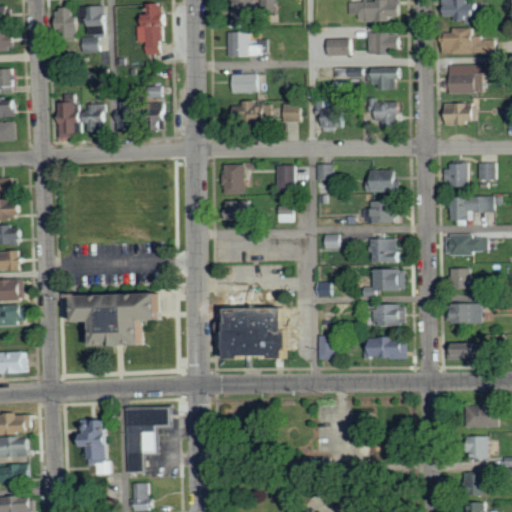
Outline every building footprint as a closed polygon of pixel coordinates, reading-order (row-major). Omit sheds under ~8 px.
[(238,0),(238,24),(260,24),(260,10),(269,10),(269,6),(280,6),(279,0),(238,0)] [(354,0),(354,14),(364,14),(364,20),(395,21),(395,15),(406,16),(406,0),(354,0)] [(475,0),(446,0),(446,14),(455,15),(455,21),(485,21),(485,2),(475,2),(475,0)] [(143,41),(152,41),(153,53),(171,52),(169,2),(153,2),(154,14),(145,14),(146,26),(143,26),(143,41)] [(94,5),(95,26),(112,25),(112,5),(94,5)] [(0,22),(15,22),(14,6),(0,6),(0,22)] [(59,7),(60,29),(85,28),(85,15),(80,15),(80,7),(59,7)] [(479,27),(455,27),(456,53),(500,53),(500,37),(479,38),(479,27)] [(0,29),(0,48),(20,49),(20,29),(0,29)] [(272,54),(272,39),(254,39),(254,30),(234,31),(235,55),(272,54)] [(374,32),(374,53),(398,52),(398,44),(405,44),(404,31),(374,32)] [(86,52),(105,53),(106,37),(87,36),(86,52)] [(334,54),(358,54),(358,39),(334,40),(334,54)] [(493,64),(454,65),(454,85),(453,85),(453,93),(487,92),(487,74),(493,73),(493,64)] [(378,67),(378,79),(384,79),(385,88),(401,87),(401,78),(408,78),(408,66),(378,67)] [(349,80),(370,80),(370,67),(349,68),(349,80)] [(0,86),(19,86),(18,68),(0,68),(0,72),(0,86)] [(264,73),(238,73),(238,92),(264,91),(264,73)] [(21,120),(0,121),(0,116),(24,116),(23,95),(0,96),(0,139),(22,139),(21,120)] [(124,126),(144,127),(145,101),(125,100),(124,126)] [(112,103),(87,103),(87,101),(66,101),(66,137),(85,137),(84,123),(92,123),(92,132),(106,131),(106,121),(112,121),(112,103)] [(275,105),(260,104),(261,101),(239,101),(238,122),(274,123),(275,105)] [(406,102),(384,101),(383,124),(405,125),(406,102)] [(481,102),(447,102),(447,123),(481,123),(481,102)] [(286,104),(286,122),(307,121),(306,104),(286,104)] [(474,162),(454,162),(454,168),(451,168),(450,185),(473,186),(474,162)] [(484,162),(484,178),(502,178),(502,162),(484,162)] [(251,193),(250,163),(229,164),(230,194),(251,193)] [(337,163),(321,163),(321,180),(337,179),(337,163)] [(283,165),(283,188),(300,189),(301,165),(283,165)] [(376,169),(375,178),(372,178),(372,191),(403,192),(404,169),(376,169)] [(0,194),(19,194),(19,177),(0,177),(0,194)] [(473,219),(473,211),(501,211),(501,196),(455,196),(455,219),(473,219)] [(0,201),(0,215),(30,217),(31,200),(0,199),(0,201)] [(230,219),(257,220),(257,201),(230,200),(230,219)] [(377,208),(369,209),(369,222),(401,221),(401,200),(377,200),(377,208)] [(0,226),(0,243),(28,243),(28,226),(0,226)] [(345,233),(327,234),(328,248),(345,248),(345,233)] [(480,234),(452,233),(452,253),(479,254),(479,251),(493,251),(493,238),(480,237),(480,234)] [(403,238),(378,239),(379,262),(404,261),(403,238)] [(26,250),(3,251),(4,271),(26,270),(26,250)] [(476,267),(456,268),(456,288),(476,288),(476,267)] [(380,268),(380,290),(412,289),(412,268),(380,268)] [(4,300),(31,299),(30,278),(3,279),(4,300)] [(324,296),(337,296),(337,282),(324,282),(324,296)] [(76,321),(75,288),(161,284),(163,316),(143,317),(145,343),(95,345),(94,320),(76,321)] [(411,303),(379,303),(379,324),(411,325),(411,303)] [(487,323),(488,303),(451,303),(451,322),(487,323)] [(31,324),(32,305),(2,304),(1,323),(31,324)] [(300,306),(228,308),(229,357),(301,355),(300,306)] [(341,335),(324,335),(324,358),(340,359),(341,335)] [(414,357),(413,337),(368,338),(369,358),(414,357)] [(454,359),(493,358),(492,342),(453,343),(454,359)] [(0,367),(0,373),(35,371),(34,351),(0,352),(0,367)] [(504,427),(504,405),(476,405),(476,426),(504,427)] [(133,407),(133,471),(151,471),(151,452),(166,452),(165,424),(178,424),(178,407),(133,407)] [(377,412),(357,412),(358,444),(378,444),(377,412)] [(37,414),(0,414),(0,433),(37,433),(37,414)] [(88,420),(88,446),(93,446),(93,465),(102,465),(102,474),(117,474),(117,438),(115,437),(116,419),(102,419),(102,420),(88,420)] [(495,435),(478,436),(479,458),(495,457),(495,435)] [(0,456),(36,455),(36,436),(0,437),(0,456)] [(36,465),(1,465),(2,484),(27,483),(27,478),(36,478),(36,465)] [(473,484),(488,484),(488,473),(474,473),(473,484)] [(156,482),(136,483),(137,509),(156,509),(156,482)] [(38,511),(39,497),(0,496),(0,511),(38,511)]
